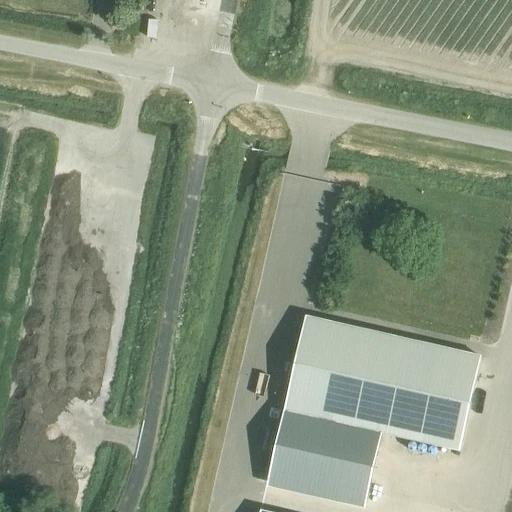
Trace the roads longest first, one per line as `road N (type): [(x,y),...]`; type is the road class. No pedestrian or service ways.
road 1 (unclassified): [(124,511),(140,467),(212,89)]
road 2 (unclassified): [(511,142),(212,89)]
road 3 (unclassified): [(212,89),(0,45)]
road 4 (unknown): [(511,384),(485,511)]
